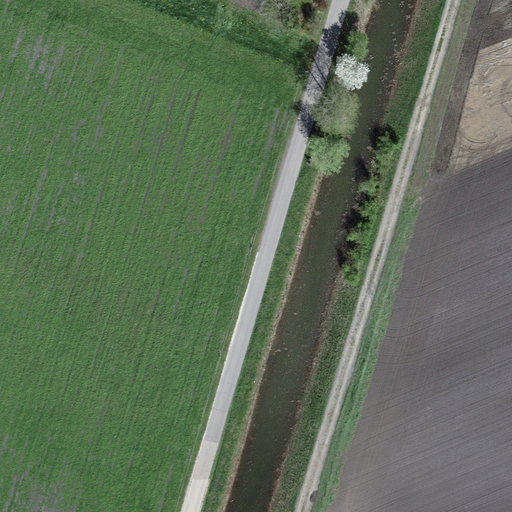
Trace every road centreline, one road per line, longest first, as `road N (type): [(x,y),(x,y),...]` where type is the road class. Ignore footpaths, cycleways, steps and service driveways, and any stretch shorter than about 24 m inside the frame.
road 1 (track): [(190,511),(342,0)]
road 2 (track): [(301,511),(452,0)]
